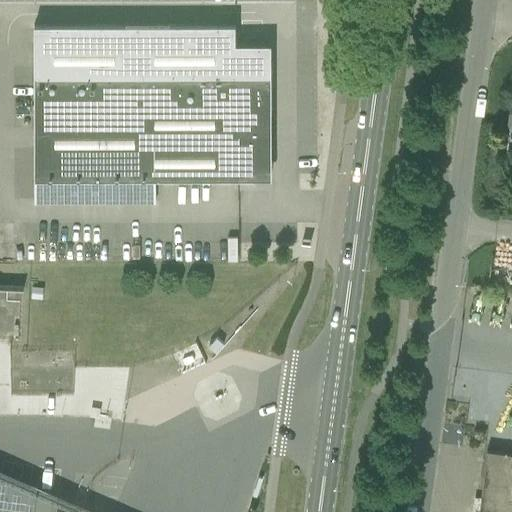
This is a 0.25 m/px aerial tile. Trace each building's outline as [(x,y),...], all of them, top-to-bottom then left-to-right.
[(35,179),(238,179),(272,179),(271,44),(236,44),(236,25),(35,25),(35,179)] [(0,285),(0,338),(20,339),(21,286),(0,285)] [(31,298),(42,300),(44,288),(32,287),(31,298)] [(511,511),(511,454),(487,450),(487,452),(488,452),(482,494),(482,495),(481,497),(483,497),(481,510),(480,509),(479,511),(480,511),(511,511)] [(83,511),(0,476),(0,511),(83,511)] [(82,511),(83,507),(84,495),(77,494),(75,508),(56,505),(55,511),(82,511)]
